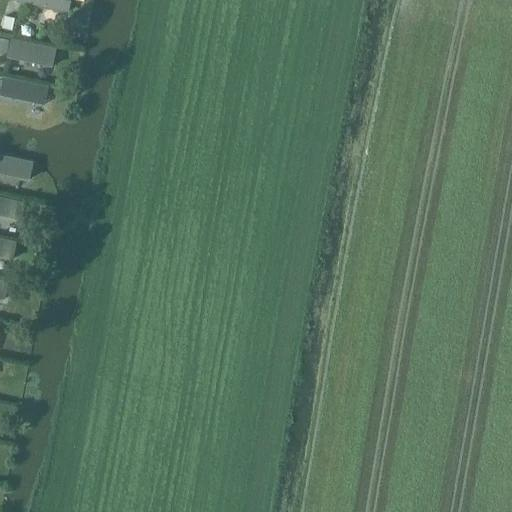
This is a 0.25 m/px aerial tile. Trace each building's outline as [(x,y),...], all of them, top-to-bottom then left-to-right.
[(17,0),(17,3),(67,13),(69,0),(17,0)] [(5,17),(2,29),(12,31),(15,20),(5,17)] [(0,40),(0,51),(6,53),(8,42),(0,40)] [(12,41),(8,58),(51,68),(55,51),(12,41)] [(4,80),(1,97),(44,106),(47,89),(4,80)] [(0,156),(0,174),(29,181),(32,164),(0,156)] [(0,199),(0,217),(20,222),(24,204),(0,199)] [(0,240),(0,258),(12,261),(15,244),(0,240)]
